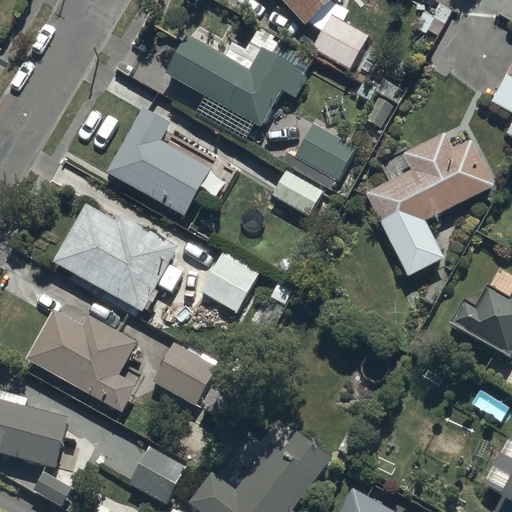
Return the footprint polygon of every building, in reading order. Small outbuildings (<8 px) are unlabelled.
[(282,0),(306,25),(311,20),(328,30),(316,51),(348,70),(367,37),(340,21),(345,12),(330,3),(333,0),(282,0)] [(304,78),(263,55),(251,76),(193,43),(172,79),(257,127),(279,89),(293,97),(304,78)] [(511,79),(496,105),(511,114),(511,79)] [(395,107),(378,99),(367,121),(383,129),(395,107)] [(156,148),(168,127),(145,115),(110,176),(188,219),(210,179),(156,148)] [(511,121),(503,133),(511,138),(511,121)] [(357,149),(321,128),(302,161),(338,182),(357,149)] [(455,154),(449,140),(408,159),(417,178),(373,199),(412,281),(445,266),(425,224),(492,193),(471,147),(455,154)] [(322,196),(291,177),(276,201),(308,220),(322,196)] [(176,249),(90,201),(56,262),(147,314),(159,292),(153,289),(176,249)] [(255,274),(223,255),(203,288),(235,307),(255,274)] [(461,302),(449,321),(506,354),(511,342),(511,296),(508,303),(487,290),(475,311),(461,302)] [(89,331),(58,313),(32,359),(123,410),(137,386),(121,377),(141,343),(96,318),(89,331)] [(218,369),(180,347),(160,380),(220,415),(232,394),(211,382),(218,369)] [(68,418),(0,399),(0,451),(55,467),(68,418)] [(194,504),(204,511),(291,511),(332,459),(303,437),(285,462),(272,452),(238,497),(213,478),(194,504)] [(190,474),(155,453),(138,482),(173,502),(190,474)] [(73,490),(45,473),(34,491),(62,508),(73,490)] [(511,511),(511,484),(496,511),(511,511)] [(381,511),(363,501),(356,511),(381,511)]
